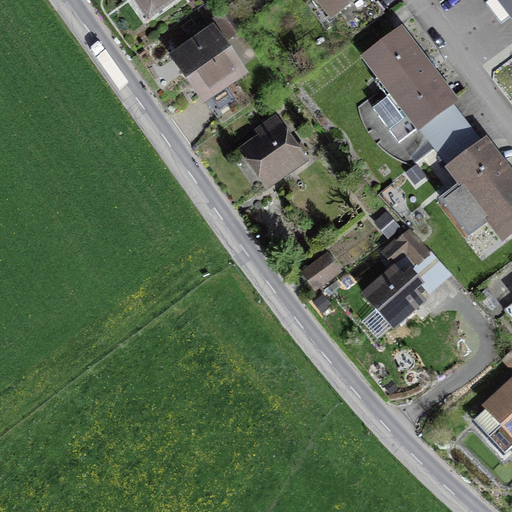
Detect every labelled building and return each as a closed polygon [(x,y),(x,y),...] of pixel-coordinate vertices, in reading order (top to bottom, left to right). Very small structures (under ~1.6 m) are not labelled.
[(180,0),(130,0),(148,24),(180,0)] [(361,0),(312,0),(331,23),(361,0)] [(511,0),(502,0),(495,6),(511,28),(511,0)] [(231,10),(216,20),(228,38),(243,27),(231,10)] [(461,103),(406,30),(365,61),(420,134),(461,103)] [(248,87),(215,33),(173,59),(206,112),(248,87)] [(309,166),(278,122),(238,150),(269,194),(309,166)] [(511,238),(511,167),(490,139),(449,171),(506,244),(511,238)] [(411,231),(385,252),(394,263),(405,254),(414,265),(429,253),(411,231)] [(328,257),(303,273),(312,287),(337,271),(328,257)] [(427,304),(395,270),(364,299),(395,333),(427,304)] [(511,383),(485,413),(511,438),(511,383)]
